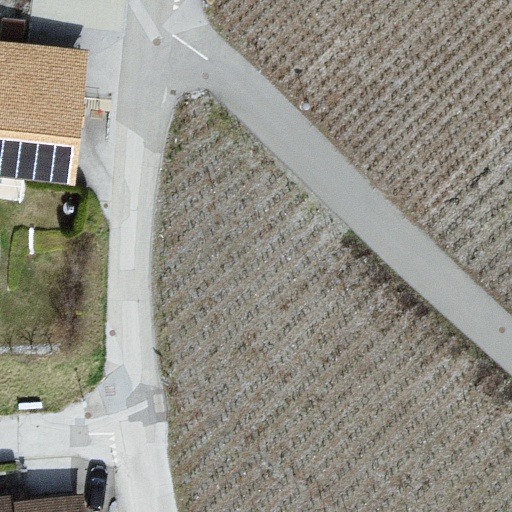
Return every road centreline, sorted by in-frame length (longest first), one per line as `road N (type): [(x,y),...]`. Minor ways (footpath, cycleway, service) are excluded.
road 1 (unclassified): [(142,45),(229,95),(511,368)]
road 2 (residential): [(139,446),(126,317),(142,45)]
road 3 (residential): [(0,455),(139,446)]
